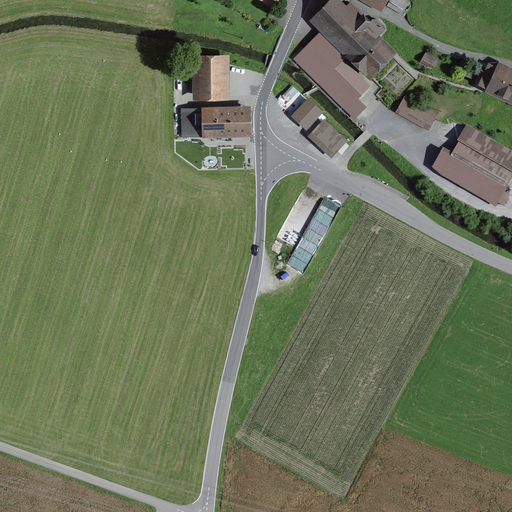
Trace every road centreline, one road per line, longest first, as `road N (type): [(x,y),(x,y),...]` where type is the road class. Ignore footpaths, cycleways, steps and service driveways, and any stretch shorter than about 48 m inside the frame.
road 1 (unclassified): [(207,511),(259,242),(261,153)]
road 2 (tertiary): [(261,153),(330,170),(511,265)]
road 3 (residential): [(0,443),(188,511)]
road 4 (tertiary): [(303,0),(264,91),(261,153)]
